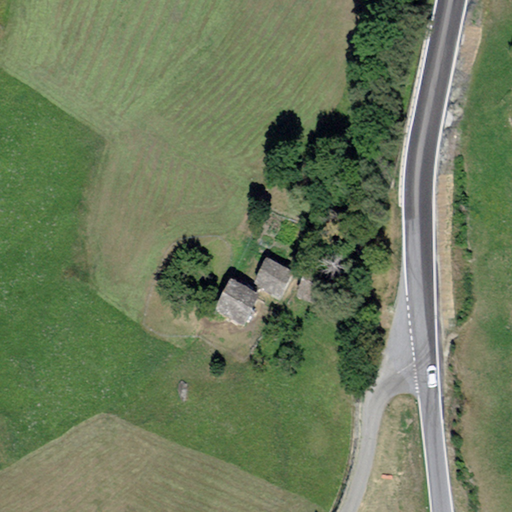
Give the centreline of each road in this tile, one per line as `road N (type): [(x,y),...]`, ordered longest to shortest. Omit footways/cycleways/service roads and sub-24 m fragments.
road 1 (tertiary): [(452,0),(416,234),(427,360)]
road 2 (unclassified): [(427,360),(392,374),(379,391),(345,511)]
road 3 (tertiary): [(427,360),(440,511)]
